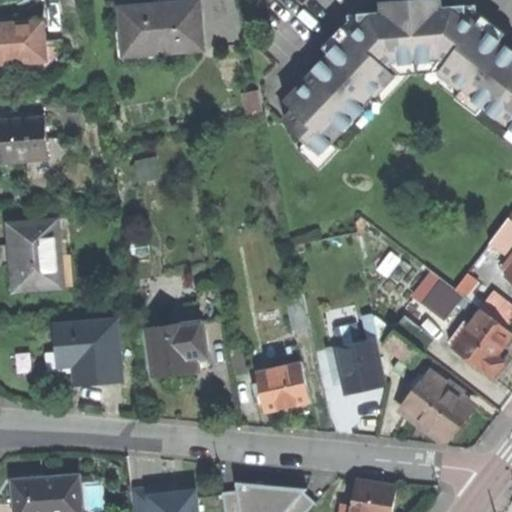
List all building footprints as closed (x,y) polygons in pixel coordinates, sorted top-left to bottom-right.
[(112,25),(113,54),(133,53),(132,46),(195,43),(192,0),(145,0),(146,4),(132,5),(117,6),(118,25),(112,25)] [(384,64),(389,58),(435,55),(441,59),(435,67),(511,127),(511,49),(493,35),(463,12),(462,1),(437,2),(436,0),(377,0),(378,7),(354,8),(355,20),(321,55),(281,96),(290,105),(280,115),(315,149),(390,70),(384,64)] [(0,17),(0,57),(46,53),(42,13),(18,16),(18,19),(9,20),(2,20),(2,17),(0,17)] [(42,112),(0,114),(0,152),(0,155),(45,151),(42,112)] [(511,217),(504,212),(486,235),(499,245),(511,227),(511,217)] [(34,286),(34,283),(69,281),(67,249),(56,250),(54,214),(4,217),(5,239),(10,238),(11,248),(12,259),(8,260),(9,278),(3,284),(8,287),(34,286)] [(501,270),(511,278),(511,243),(498,262),(504,267),(501,270)] [(450,285),(457,290),(470,274),(462,268),(450,285)] [(431,313),(440,320),(461,293),(457,290),(450,285),(445,291),(443,297),(431,313)] [(474,302),(477,305),(500,323),(511,308),(511,303),(488,285),(474,302)] [(199,307),(201,321),(223,318),(218,288),(196,292),(199,307)] [(303,295),(287,298),(294,332),(310,328),(303,295)] [(460,315),(444,336),(448,340),(447,341),(486,373),(498,358),(490,351),(500,339),(508,329),(500,323),(477,305),(466,319),(460,315)] [(171,325),(201,321),(199,307),(174,311),(170,317),(171,325)] [(417,325),(399,311),(389,324),(407,338),(415,344),(426,331),(430,321),(423,317),(417,325)] [(117,319),(55,324),(56,339),(57,355),(50,355),(52,371),(75,369),(76,383),(121,379),(117,319)] [(208,356),(201,321),(171,325),(147,328),(153,377),(175,374),(199,371),(197,359),(208,356)] [(338,347),(362,342),(358,323),(334,328),(338,347)] [(395,350),(388,360),(400,369),(408,360),(418,346),(415,344),(407,338),(389,324),(379,337),(395,350)] [(338,347),(336,348),(343,381),(346,394),(364,391),(384,387),(374,340),(362,342),(338,347)] [(289,366),(302,364),(297,345),(285,347),(289,366)] [(242,348),(230,350),(235,375),(246,373),(242,348)] [(343,381),(336,348),(329,349),(336,382),(343,381)] [(258,373),(260,383),(262,395),(266,412),(288,407),(310,402),(302,364),(289,366),(258,373)] [(419,390),(404,409),(445,441),(460,422),(473,406),(462,397),(466,392),(448,379),(444,384),(432,374),(427,380),(421,375),(413,385),(419,390)] [(262,395),(260,383),(254,385),(256,396),(262,395)] [(81,511),(79,476),(15,481),(17,506),(17,511),(81,511)] [(391,511),(395,486),(357,480),(353,504),(343,502),(341,511),(391,511)] [(252,484),(237,482),(238,490),(240,511),(287,511),(304,492),(307,489),(287,487),(252,484)] [(165,486),(131,490),(134,511),(199,511),(198,498),(180,500),(179,493),(166,494),(165,486)] [(186,492),(179,493),(180,500),(198,498),(197,490),(186,492)] [(225,511),(240,511),(238,490),(223,492),(225,511)] [(307,511),(316,502),(304,492),(287,511),(307,511)]
